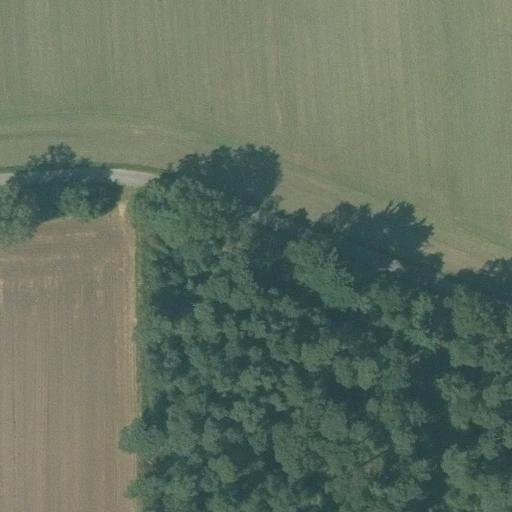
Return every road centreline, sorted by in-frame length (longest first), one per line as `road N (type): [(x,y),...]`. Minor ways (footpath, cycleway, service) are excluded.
road 1 (unclassified): [(511,313),(165,186),(123,177),(0,182)]
road 2 (track): [(440,511),(444,289)]
